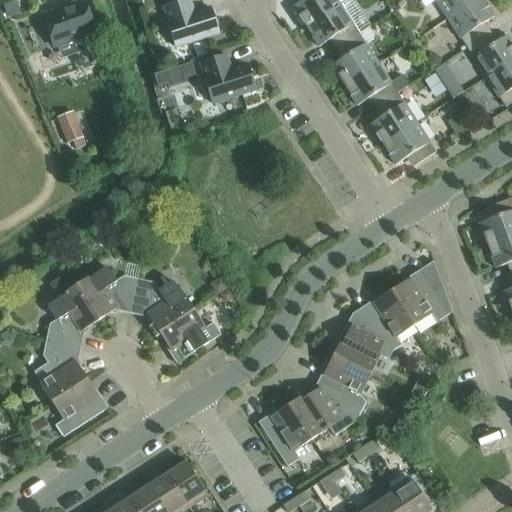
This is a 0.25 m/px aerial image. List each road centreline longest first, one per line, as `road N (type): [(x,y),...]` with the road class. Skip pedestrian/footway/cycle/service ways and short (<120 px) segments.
road 1 (residential): [(165,420),(268,353),(313,274),(390,225)]
road 2 (residential): [(390,225),(256,20),(262,0)]
road 3 (residential): [(511,418),(428,201)]
road 4 (residential): [(22,511),(165,420)]
